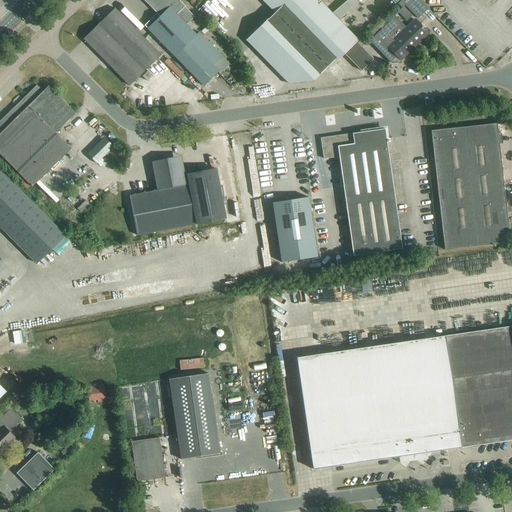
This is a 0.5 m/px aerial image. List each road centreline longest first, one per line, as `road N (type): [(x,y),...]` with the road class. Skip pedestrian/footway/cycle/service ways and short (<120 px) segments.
road 1 (unclassified): [(509,77),(143,128),(123,121),(40,38)]
road 2 (unknown): [(307,502),(294,404),(297,329),(312,318),(464,277),(511,274)]
road 3 (unclassified): [(511,473),(242,511)]
